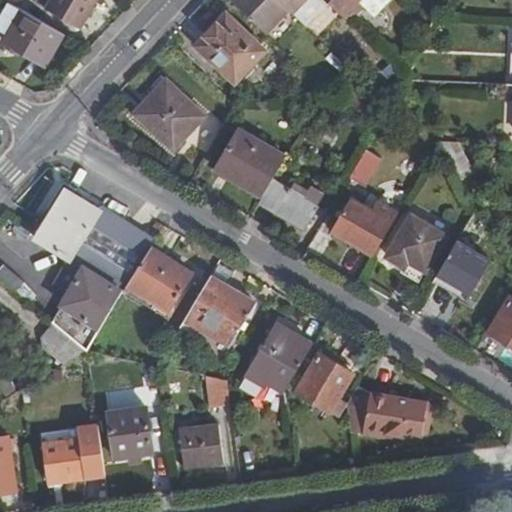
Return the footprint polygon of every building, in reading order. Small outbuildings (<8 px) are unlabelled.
[(81,30),(99,0),(54,0),(48,10),(81,30)] [(236,0),(232,4),(268,36),(290,13),(276,0),(236,0)] [(322,0),(276,0),(290,13),(306,28),(329,6),(322,0)] [(322,0),(329,6),(349,26),(373,2),(370,0),(322,0)] [(51,68),(69,36),(14,4),(0,27),(0,30),(13,37),(9,44),(51,68)] [(227,16),(199,46),(237,81),(265,51),(227,16)] [(168,81),(138,114),(175,148),(206,116),(168,81)] [(371,101),(351,90),(343,103),(363,114),(371,101)] [(274,182),(291,155),(244,127),(220,167),(266,195),(274,182)] [(474,180),(457,148),(443,148),(463,186),(474,180)] [(382,162),(367,152),(350,180),(366,189),(382,162)] [(266,195),(262,202),(317,234),(335,204),(311,189),(304,199),(274,182),(266,195)] [(156,244),(159,240),(103,206),(99,211),(68,194),(39,240),(87,269),(127,291),(131,286),(156,244)] [(332,231),(374,256),(399,215),(380,202),(375,212),(352,198),(332,231)] [(388,256),(408,267),(411,262),(425,271),(447,236),(412,215),(388,256)] [(199,269),(156,244),(131,286),(174,311),(186,290),(199,269)] [(457,244),(438,276),(470,295),(489,264),(457,244)] [(411,262),(408,267),(405,272),(419,281),(425,271),(411,262)] [(224,266),(217,277),(228,285),(236,272),(224,266)] [(127,291),(87,269),(55,325),(56,327),(89,355),(90,353),(126,293),(127,291)] [(6,271),(0,276),(0,281),(18,296),(18,295),(25,287),(6,271)] [(217,277),(215,276),(190,320),(203,327),(233,346),(250,317),(259,303),(228,285),(217,277)] [(126,293),(171,321),(190,292),(186,290),(174,311),(131,286),(127,291),(126,293)] [(31,306),(37,298),(25,287),(18,295),(31,306)] [(511,298),(510,298),(488,336),(511,351),(511,298)] [(228,363),(255,320),(250,317),(233,346),(203,327),(195,341),(194,343),(228,363)] [(203,327),(190,320),(182,333),(195,341),(203,327)] [(287,394),(316,344),(279,322),(244,382),(263,393),(268,383),(287,394)] [(89,355),(56,327),(45,336),(43,349),(65,367),(89,355)] [(355,374),(324,356),(301,394),(332,413),(355,374)] [(232,409),(229,382),(208,378),(213,411),(232,409)] [(372,394),(359,386),(349,405),(353,437),(365,434),(386,438),(386,434),(403,437),(404,433),(421,435),(430,431),(435,412),(429,404),(372,394)] [(148,411),(110,415),(115,459),(154,455),(148,411)] [(43,446),(48,484),(105,476),(99,429),(78,431),(80,441),(43,446)] [(221,430),(183,436),(187,473),(225,467),(221,430)] [(41,437),(43,446),(80,441),(78,431),(41,437)] [(11,435),(0,436),(0,492),(19,490),(11,435)]
